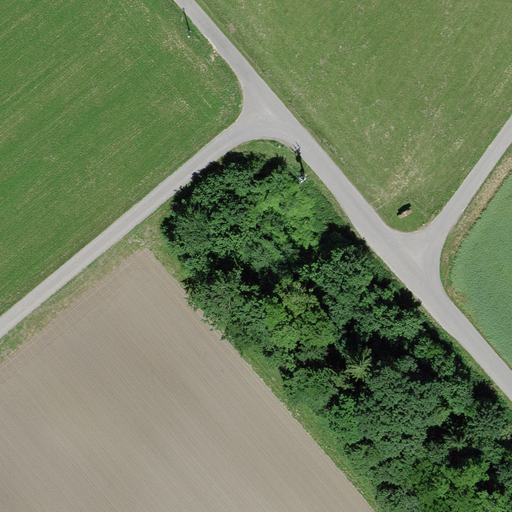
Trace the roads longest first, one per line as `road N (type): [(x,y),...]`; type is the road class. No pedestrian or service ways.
road 1 (track): [(271,102),(511,384)]
road 2 (track): [(0,326),(271,102)]
road 3 (track): [(511,127),(410,265)]
road 4 (track): [(183,0),(271,102)]
